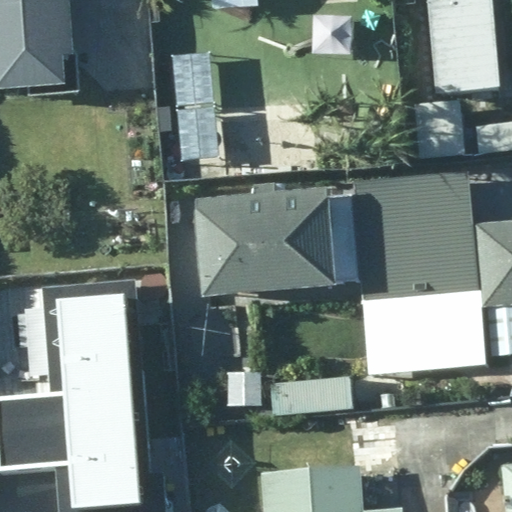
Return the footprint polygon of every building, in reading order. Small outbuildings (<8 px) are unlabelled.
[(0,0),(0,95),(76,89),(73,62),(83,61),(76,0),(0,0)] [(431,0),(439,96),(504,91),(496,0),(431,0)] [(219,44),(163,49),(172,164),(229,159),(219,44)] [(460,113),(420,117),(425,169),(466,165),(460,113)] [(470,175),(363,180),(369,308),(476,303),(473,233),(470,175)] [(344,292),(336,192),(201,202),(209,303),(344,292)] [(511,226),(478,229),(484,313),(511,310),(511,226)] [(264,408),(265,377),(233,376),(232,409),(264,408)] [(272,382),(272,420),(357,419),(356,380),(272,382)] [(159,511),(150,408),(53,417),(57,467),(73,466),(76,511),(159,511)] [(367,511),(364,467),(264,476),(267,511),(367,511)]
